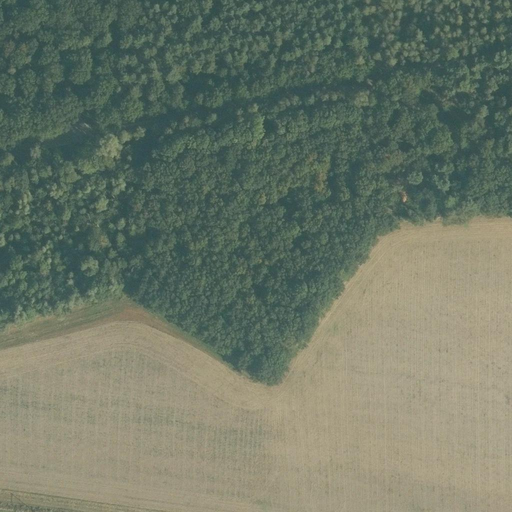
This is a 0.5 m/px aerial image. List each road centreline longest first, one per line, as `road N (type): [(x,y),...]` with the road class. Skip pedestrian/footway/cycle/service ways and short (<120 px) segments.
road 1 (unclassified): [(85,129),(363,81),(511,161)]
road 2 (track): [(363,81),(511,44)]
road 3 (unclassified): [(85,129),(45,0)]
